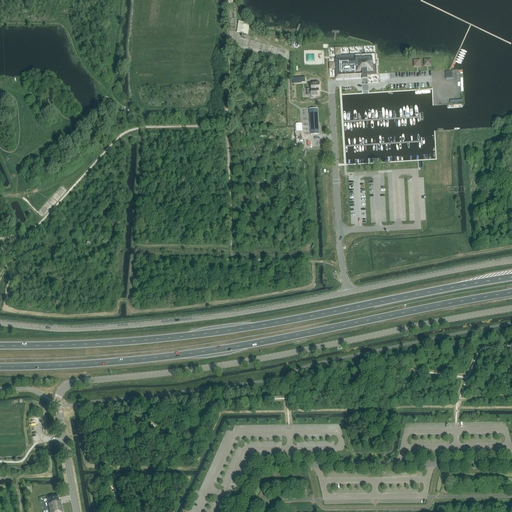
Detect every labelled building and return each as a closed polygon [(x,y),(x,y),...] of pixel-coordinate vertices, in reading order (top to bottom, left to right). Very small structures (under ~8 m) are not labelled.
[(351,57),(336,58),(337,79),(362,78),(365,78),(368,78),(367,75),(377,75),(376,54),(351,55),(351,57)] [(322,71),(311,72),(311,76),(307,77),(308,81),(319,80),(319,77),(323,77),(322,71)] [(307,96),(311,95),(311,97),(314,97),(314,96),(319,95),(318,90),(320,90),(319,83),(311,83),(311,89),(307,89),(307,96)] [(448,90),(449,102),(459,101),(459,91),(454,91),(454,89),(448,90)] [(309,109),(311,134),(319,134),(317,109),(309,109)] [(62,511),(60,500),(58,500),(57,495),(47,497),(48,502),(47,502),(49,511),(62,511)]
